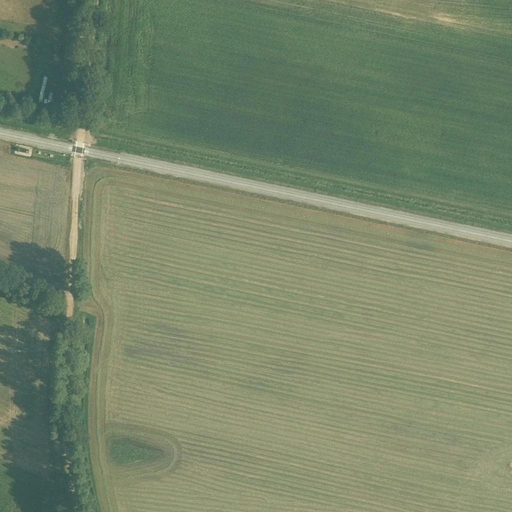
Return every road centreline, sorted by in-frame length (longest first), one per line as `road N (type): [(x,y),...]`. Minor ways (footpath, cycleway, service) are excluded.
road 1 (track): [(95,0),(70,297)]
road 2 (track): [(70,297),(62,415),(76,511)]
